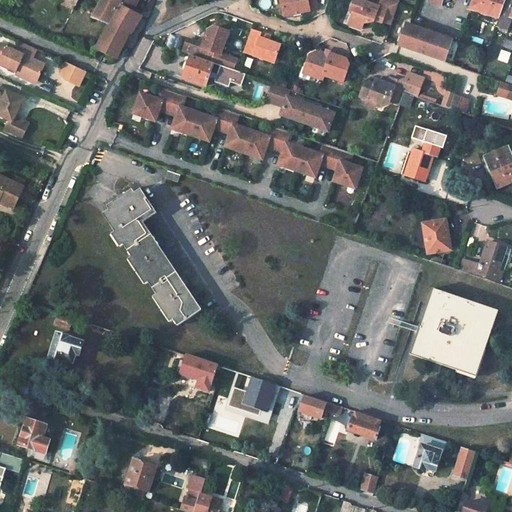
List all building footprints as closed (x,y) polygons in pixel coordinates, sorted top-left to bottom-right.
[(74,5),(64,0),(60,0),(60,2),(72,9),(74,5)] [(100,0),(92,16),(108,24),(120,0),(100,0)] [(131,12),(137,0),(120,0),(108,24),(129,35),(130,36),(132,31),(140,17),(131,12)] [(280,0),(284,16),(318,9),(316,0),(280,0)] [(375,21),(383,24),(384,22),(392,25),(399,4),(387,0),(380,0),(379,5),(364,0),(352,0),(349,9),(352,10),(355,18),(352,25),(363,28),(364,24),(369,23),(369,22),(375,21)] [(505,0),(473,0),(471,9),(499,18),(505,0)] [(496,28),(508,32),(511,20),(511,0),(505,0),(499,18),(496,28)] [(81,28),(65,21),(60,30),(77,37),(81,28)] [(108,24),(102,36),(122,47),(129,35),(108,24)] [(221,55),(226,41),(227,41),(228,40),(229,40),(229,39),(230,38),(230,37),(231,37),(231,36),(231,35),(232,35),(232,34),(232,33),(217,28),(216,28),(214,28),(213,28),(212,28),(212,29),(211,29),(210,30),(209,31),(203,45),(188,40),(183,52),(193,55),(212,62),(212,61),(215,53),(221,55)] [(414,52),(421,33),(405,28),(399,47),(414,52)] [(242,52),(273,62),(280,45),(267,41),(258,37),(260,33),(250,29),(242,52)] [(449,41),(421,33),(414,52),(442,62),(449,41)] [(116,59),(122,47),(102,36),(94,50),(116,59)] [(451,65),(458,44),(449,41),(442,62),(451,65)] [(34,50),(18,43),(15,51),(30,58),(34,50)] [(15,51),(4,46),(0,55),(0,65),(7,68),(13,72),(13,74),(21,78),(23,74),(35,80),(43,64),(30,58),(15,51)] [(328,56),(329,53),(330,49),(324,47),(321,54),(328,56)] [(328,56),(321,54),(314,51),(311,53),(305,69),(313,71),(310,77),(323,81),(324,77),(343,83),(348,65),(346,59),(329,53),(328,56)] [(215,53),(212,61),(219,63),(221,55),(215,53)] [(193,55),(184,78),(206,86),(209,77),(214,63),(212,62),(193,55)] [(78,87),(85,72),(64,63),(59,75),(65,78),(64,81),(78,87)] [(214,63),(209,77),(216,79),(215,82),(229,87),(231,83),(242,87),(246,74),(214,63)] [(303,74),(310,77),(313,71),(305,69),(303,74)] [(399,105),(403,92),(412,95),(417,97),(423,78),(406,72),(404,80),(398,83),(391,80),(388,87),(376,84),(374,88),(369,87),(364,89),(361,98),(364,99),(368,96),(373,98),(374,102),(382,105),(387,104),(388,101),(399,105)] [(33,84),(35,80),(23,74),(21,78),(33,84)] [(277,92),(279,86),(272,84),(270,89),(277,92)] [(176,92),(158,86),(154,96),(141,91),(134,112),(156,120),(160,109),(170,112),(176,92)] [(283,94),(285,89),(279,86),(277,92),(283,94)] [(283,107),(287,97),(283,94),(277,92),(270,89),(266,101),(273,103),(283,107)] [(187,96),(176,92),(170,112),(177,115),(173,128),(192,134),(200,111),(184,106),(187,96)] [(403,92),(399,105),(409,108),(412,95),(403,92)] [(13,120),(21,102),(11,98),(11,99),(0,94),(0,118),(8,122),(5,127),(2,134),(20,142),(27,126),(13,120)] [(449,108),(463,112),(468,98),(454,94),(449,108)] [(363,104),(373,107),(374,102),(373,98),(368,96),(364,99),(363,104)] [(305,121),(310,106),(287,97),(283,107),(281,113),(305,121)] [(329,129),(334,114),(310,106),(305,121),(329,129)] [(200,111),(192,134),(211,140),(215,127),(223,130),(229,110),(219,107),(215,116),(200,111)] [(241,114),(229,110),(223,130),(231,133),(227,146),(245,152),(253,129),(238,124),(241,114)] [(253,129),(245,152),(265,159),(269,145),(276,148),(282,128),(272,125),(269,134),(253,129)] [(295,132),(282,128),(276,148),(285,151),(280,164),(298,170),(306,147),(291,142),(295,132)] [(335,146),(326,143),(323,153),(306,147),(298,170),(318,177),(323,164),(329,166),(335,146)] [(356,153),(335,146),(329,166),(340,169),(336,180),(359,188),(366,167),(353,163),(356,153)] [(511,154),(509,147),(486,157),(493,177),(496,175),(501,186),(511,181),(511,154)] [(414,150),(406,176),(425,182),(433,156),(414,150)] [(167,171),(166,179),(177,183),(179,175),(167,171)] [(22,189),(0,179),(0,204),(12,210),(22,189)] [(138,191),(100,216),(176,326),(200,309),(185,287),(160,250),(140,222),(153,214),(145,202),(138,191)] [(446,220),(426,223),(428,240),(426,240),(428,253),(448,250),(446,235),(448,235),(446,220)] [(478,265),(475,272),(499,281),(502,272),(498,271),(506,247),(491,242),(488,251),(485,250),(480,266),(478,265)] [(475,272),(478,265),(463,259),(460,267),(475,272)] [(475,378),(498,310),(433,288),(419,330),(410,356),(466,375),(475,378)] [(59,313),(55,324),(70,329),(74,318),(59,313)] [(58,334),(51,357),(62,361),(62,359),(73,363),(76,354),(79,355),(84,343),(58,334)] [(199,359),(193,378),(199,380),(197,387),(208,391),(218,366),(199,359)] [(252,377),(243,404),(252,407),(251,411),(257,413),(256,417),(264,419),(259,434),(272,438),(281,412),(269,408),(277,385),(252,377)] [(142,408),(151,411),(155,397),(146,394),(142,408)] [(333,404),(306,395),(301,411),(327,421),(330,412),(333,404)] [(333,404),(330,412),(340,415),(343,407),(333,404)] [(352,418),(348,430),(377,440),(381,427),(379,427),(381,420),(356,411),(354,419),(352,418)] [(28,420),(20,445),(34,450),(46,454),(47,450),(50,441),(43,439),(47,425),(28,420)] [(423,447),(416,469),(426,473),(427,470),(436,472),(442,453),(441,453),(445,441),(428,435),(424,447),(423,447)] [(477,451),(462,447),(454,474),(468,479),(477,451)] [(46,454),(34,450),(32,457),(48,463),(52,451),(47,450),(46,454)] [(0,483),(5,468),(9,469),(23,473),(27,461),(3,453),(2,455),(0,454),(0,483)] [(144,498),(147,490),(149,491),(157,467),(134,460),(125,492),(144,498)] [(205,480),(193,476),(190,487),(192,488),(189,498),(186,497),(182,510),(186,511),(194,511),(200,495),(205,480)] [(379,479),(369,476),(365,490),(376,494),(379,479)] [(285,484),(278,482),(274,494),(281,496),(285,484)] [(281,496),(286,499),(290,486),(285,484),(281,496)] [(194,511),(217,511),(220,502),(200,495),(194,511)] [(350,503),(342,500),(337,511),(357,511),(359,508),(351,505),(350,503)] [(487,511),(488,509),(468,502),(464,511),(487,511)]
